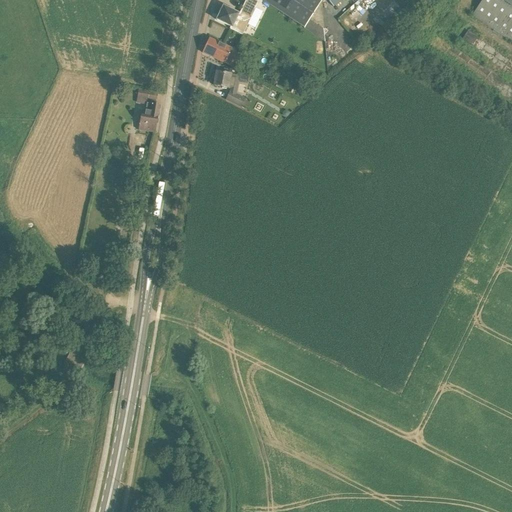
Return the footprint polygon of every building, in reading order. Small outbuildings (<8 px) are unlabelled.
[(259,2),(256,0),(245,0),(239,14),(238,14),(239,14),(223,6),(222,9),(220,9),(219,11),(220,12),(216,20),(234,29),(233,32),(243,36),(259,2)] [(319,0),(261,0),(325,42),(323,30),(309,21),(321,1),(319,0)] [(429,0),(401,0),(380,18),(392,32),(429,0)] [(511,0),(482,0),(471,16),(511,43),(511,0)] [(209,38),(202,53),(231,66),(238,52),(209,38)] [(227,88),(231,89),(238,90),(239,82),(248,84),(250,78),(239,72),(238,76),(231,75),(232,71),(224,69),(223,73),(216,72),(214,86),(222,87),(222,88),(226,89),(227,88)] [(138,130),(153,133),(155,133),(159,112),(161,110),(160,107),(160,106),(155,105),(157,94),(139,90),(138,97),(137,103),(146,105),(145,115),(141,114),(138,130)] [(226,100),(241,108),(242,107),(245,100),(237,96),(230,93),(226,100)]
